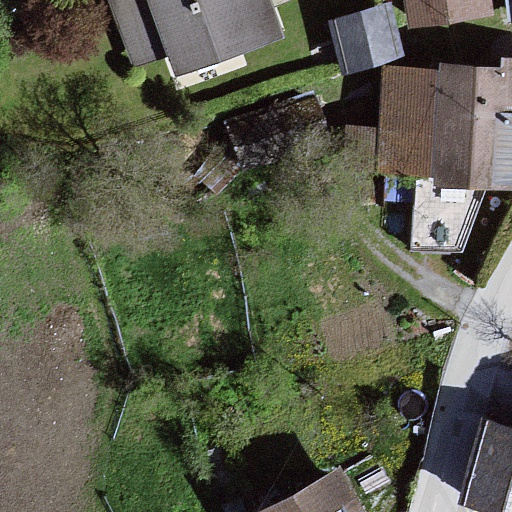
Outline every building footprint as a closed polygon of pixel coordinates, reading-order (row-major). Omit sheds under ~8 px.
[(260,0),(136,0),(160,78),(274,42),(260,0)] [(386,0),(383,0),(322,17),(336,65),(399,48),(386,0)] [(485,0),(398,0),(404,35),(489,21),(485,0)] [(511,74),(377,66),(369,188),(511,196),(511,74)] [(324,151),(316,117),(250,146),(208,200),(239,255),(281,236),(265,200),(324,151)] [(511,511),(511,433),(480,424),(455,511),(457,511),(511,511)] [(356,511),(337,473),(258,511),(356,511)]
